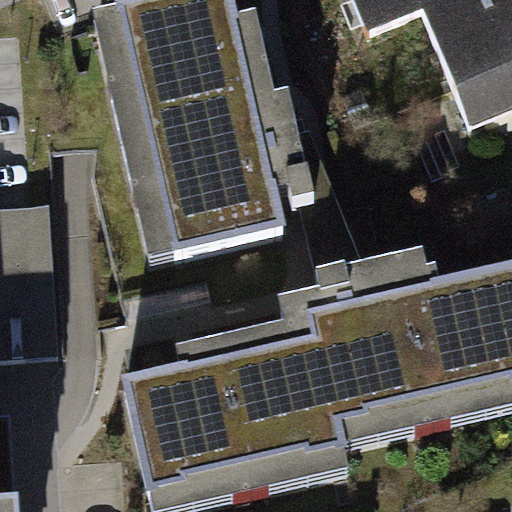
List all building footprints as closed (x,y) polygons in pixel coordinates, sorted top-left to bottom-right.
[(230,0),(210,0),(122,21),(136,79),(111,84),(141,216),(166,210),(179,266),(287,241),(272,177),(305,169),(290,106),(257,114),(230,0)] [(511,0),(353,0),(371,41),(425,19),(467,120),(511,101),(511,0)] [(318,210),(311,182),(290,187),(297,215),(318,210)] [(55,267),(0,269),(0,327),(13,327),(16,366),(30,366),(26,326),(59,325),(55,267)] [(364,280),(367,296),(428,283),(424,267),(364,280)] [(349,280),(320,286),(324,308),(353,301),(349,280)] [(348,462),(343,437),(372,430),(371,426),(414,416),(419,440),(455,432),(449,408),(511,394),(511,282),(311,329),(315,352),(128,395),(153,506),(190,497),(189,493),(231,483),(237,508),(273,500),(267,475),(308,466),(310,471),(348,462)]
